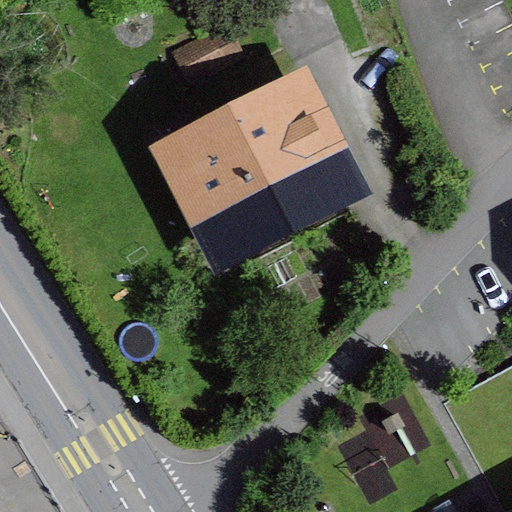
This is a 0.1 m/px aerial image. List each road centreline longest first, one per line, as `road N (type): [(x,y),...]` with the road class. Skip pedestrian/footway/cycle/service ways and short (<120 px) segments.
road 1 (residential): [(189,511),(511,188)]
road 2 (primary): [(0,286),(142,511)]
road 3 (unknown): [(508,192),(422,0)]
